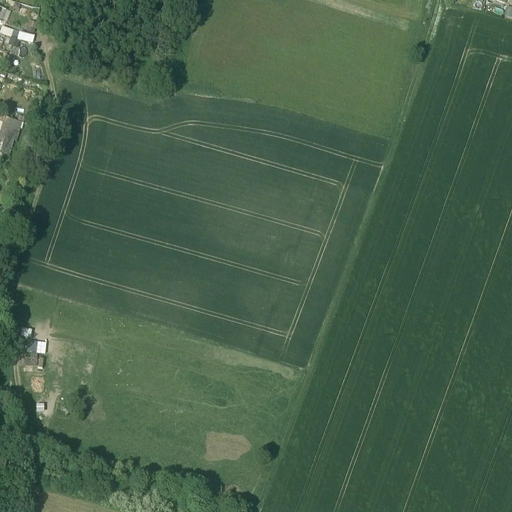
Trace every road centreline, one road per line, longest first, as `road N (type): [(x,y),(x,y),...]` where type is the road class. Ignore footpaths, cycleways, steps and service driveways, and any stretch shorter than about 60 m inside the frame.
road 1 (track): [(439,0),(256,511)]
road 2 (track): [(19,511),(26,461),(4,306),(57,127),(40,32),(47,0)]
